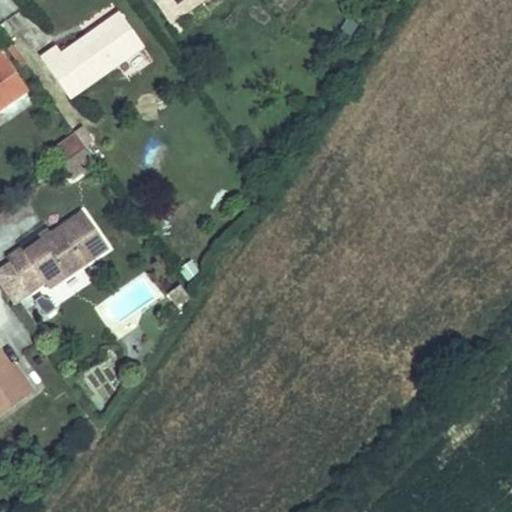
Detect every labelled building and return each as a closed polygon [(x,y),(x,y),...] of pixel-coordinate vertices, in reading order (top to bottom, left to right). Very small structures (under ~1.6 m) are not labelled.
[(152,0),(168,22),(200,0),(152,0)] [(69,99),(143,46),(119,13),(61,54),(57,48),(41,59),(69,99)] [(21,68),(26,64),(15,47),(9,51),(21,68)] [(0,109),(27,90),(0,52),(0,51),(0,109)] [(83,128),(75,134),(85,147),(93,142),(83,128)] [(52,150),(61,163),(85,147),(75,134),(52,150)] [(72,178),(95,162),(85,147),(61,163),(72,178)] [(49,289),(107,248),(82,212),(25,252),(21,247),(6,258),(9,262),(30,292),(31,294),(45,284),(49,289)] [(30,292),(9,262),(0,268),(0,284),(13,303),(30,292)] [(177,306),(189,297),(180,285),(168,293),(177,306)] [(34,301),(45,316),(56,308),(49,299),(44,299),(42,295),(34,301)] [(0,415),(30,395),(8,364),(0,352),(0,415)] [(8,364),(30,395),(35,391),(14,360),(8,364)]
